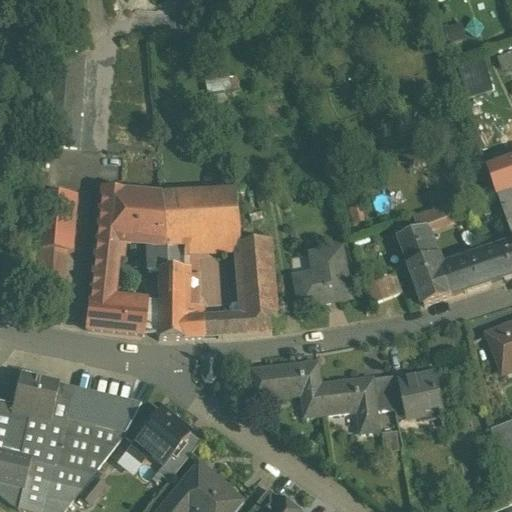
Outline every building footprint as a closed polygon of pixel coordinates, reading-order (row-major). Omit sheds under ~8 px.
[(460,65),(467,97),(492,92),(485,60),(460,65)] [(82,63),(49,72),(44,147),(77,150),(82,63)] [(511,161),(488,171),(498,199),(511,193),(511,161)] [(431,209),(450,202),(444,188),(426,195),(431,209)] [(120,194),(102,193),(91,304),(111,307),(116,259),(121,259),(121,245),(131,246),(146,250),(147,250),(148,252),(150,252),(150,291),(158,290),(158,285),(158,271),(165,271),(165,259),(164,252),(160,199),(160,198),(120,194)] [(511,193),(498,199),(501,209),(511,238),(511,193)] [(238,195),(160,199),(164,246),(241,241),(238,195)] [(74,198),(43,196),(39,252),(70,253),(74,198)] [(498,199),(465,210),(469,220),(501,209),(498,199)] [(456,204),(421,217),(426,231),(461,218),(456,204)] [(421,217),(414,220),(419,233),(426,231),(421,217)] [(419,233),(399,240),(410,268),(436,258),(426,231),(419,233)] [(344,243),(326,246),(334,302),(353,299),(344,243)] [(272,244),(240,247),(246,318),(217,319),(218,339),(271,335),(271,317),(278,317),(272,244)] [(296,307),(334,302),(326,246),(303,249),(306,270),(291,273),(296,307)] [(511,250),(496,255),(505,280),(511,278),(511,250)] [(70,253),(39,252),(36,288),(61,289),(62,277),(68,277),(70,253)] [(496,255),(482,260),(491,285),(505,280),(496,255)] [(436,258),(410,268),(424,308),(451,299),(442,274),(436,258)] [(183,259),(165,259),(165,271),(158,271),(158,285),(183,286),(183,259)] [(482,260),(456,269),(465,294),(491,285),(482,260)] [(456,269),(442,274),(451,299),(465,294),(456,269)] [(395,275),(376,282),(383,301),(402,294),(395,275)] [(202,321),(183,322),(183,286),(158,285),(158,290),(158,342),(183,341),(203,340),(202,321)] [(54,297),(32,296),(31,307),(53,308),(54,297)] [(91,304),(91,305),(88,332),(143,337),(144,311),(111,307),(91,304)] [(217,319),(202,321),(203,340),(218,339),(217,319)] [(511,329),(487,339),(502,376),(511,372),(511,329)] [(216,367),(202,366),(202,378),(204,383),(211,384),(215,379),(216,367)] [(318,366),(252,374),(255,404),(303,398),(306,421),(324,418),(321,389),(318,366)] [(58,387),(19,378),(13,407),(10,419),(19,421),(49,428),(58,387)] [(403,384),(401,385),(408,418),(409,422),(442,415),(434,378),(403,384)] [(402,379),(388,381),(394,412),(396,421),(408,418),(401,385),(403,384),(402,379)] [(388,381),(373,382),(377,414),(394,412),(388,381)] [(373,382),(321,389),(324,418),(358,414),(361,437),(379,435),(377,414),(373,382)] [(140,407),(58,387),(49,428),(19,421),(10,458),(54,469),(65,421),(125,435),(140,407)] [(0,404),(0,455),(10,458),(19,421),(10,419),(13,407),(0,404)] [(189,437),(159,412),(133,446),(127,454),(141,466),(148,458),(162,469),(163,470),(189,437)] [(10,458),(0,455),(0,485),(22,491),(17,511),(64,511),(125,435),(65,421),(54,469),(10,458)] [(511,423),(492,432),(495,448),(511,442),(511,423)] [(189,437),(163,470),(162,469),(156,476),(167,485),(200,445),(189,437)] [(511,442),(495,448),(501,472),(511,467),(511,442)] [(197,467),(160,511),(237,511),(243,505),(197,467)] [(511,467),(501,472),(508,508),(511,506),(511,467)] [(95,481),(79,501),(89,509),(105,489),(95,481)] [(17,511),(22,491),(0,485),(0,499),(16,511),(17,511)] [(269,511),(279,500),(269,492),(253,511),(269,511)] [(269,511),(290,511),(279,502),(280,501),(279,500),(269,511)]
